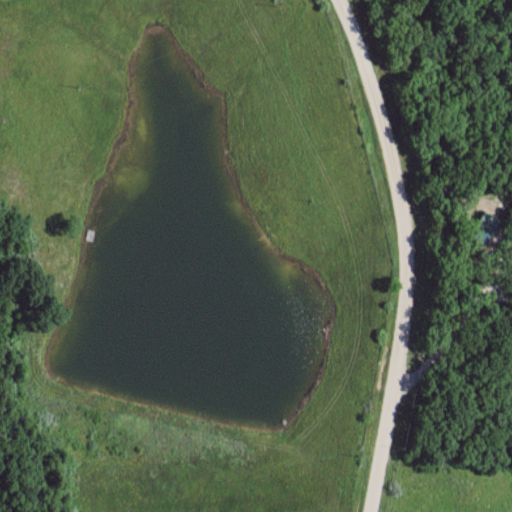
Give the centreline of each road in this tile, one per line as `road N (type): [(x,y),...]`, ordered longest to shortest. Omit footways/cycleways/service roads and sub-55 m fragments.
road 1 (residential): [(399,367),(406,215),(365,58),(341,0)]
road 2 (tertiary): [(374,511),(399,367)]
